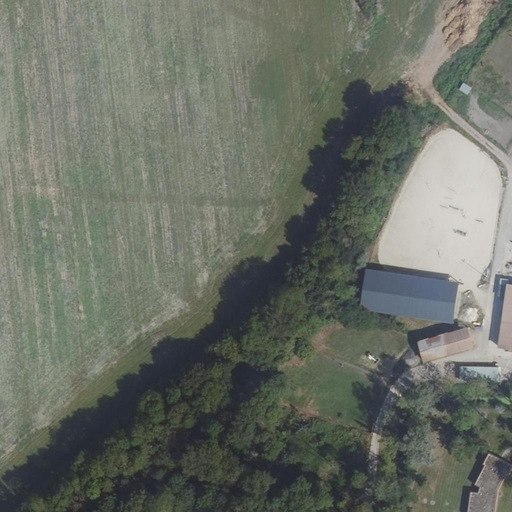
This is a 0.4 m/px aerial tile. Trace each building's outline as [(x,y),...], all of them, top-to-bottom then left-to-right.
[(457,90),(466,95),(471,87),(462,82),(457,90)] [(357,306),(448,320),(454,279),(363,265),(357,306)] [(511,283),(503,282),(492,342),(511,345),(511,283)] [(470,326),(420,340),(426,361),(477,348),(470,326)] [(499,383),(499,367),(458,367),(458,384),(499,383)] [(506,469),(481,456),(475,468),(477,469),(467,488),(472,491),(471,496),(463,495),(460,511),(487,511),(490,494),(498,479),(500,480),(506,469)]
